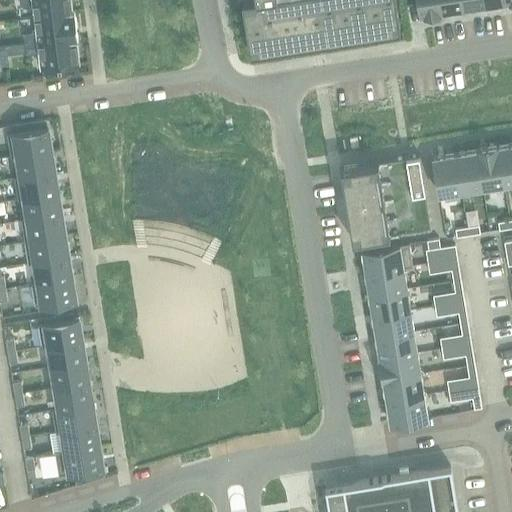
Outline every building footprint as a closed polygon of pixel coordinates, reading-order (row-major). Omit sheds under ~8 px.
[(72,11),(70,0),(19,0),(20,4),(32,2),(34,17),(74,11),(72,11)] [(241,0),(248,44),(261,42),(262,50),(400,29),(395,0),(241,0)] [(417,0),(420,14),(442,10),(440,0),(417,0)] [(440,0),(442,10),(463,7),(462,0),(440,0)] [(78,36),(74,11),(34,17),(36,31),(24,33),(25,43),(78,36)] [(78,37),(78,36),(25,43),(27,53),(39,51),(41,67),(55,65),(55,69),(73,66),(73,63),(78,62),(75,37),(78,37)] [(7,133),(11,155),(51,148),(48,126),(7,133)] [(511,142),(498,145),(504,183),(511,181),(511,142)] [(476,148),(476,149),(482,186),(504,183),(498,145),(497,145),(476,148)] [(51,148),(11,155),(11,156),(17,155),(20,175),(14,176),(55,170),(51,148)] [(476,149),(455,152),(461,190),(482,186),(476,149)] [(461,190),(455,152),(433,156),(439,194),(461,190)] [(419,154),(340,166),(352,239),(431,227),(419,154)] [(55,170),(14,176),(18,198),(58,191),(55,170)] [(58,191),(18,198),(18,199),(24,198),(27,217),(21,218),(21,219),(62,212),(58,191)] [(62,212),(21,219),(24,240),(65,234),(62,212)] [(499,229),(511,227),(509,219),(498,221),(499,229)] [(467,226),(468,234),(480,232),(479,224),(467,226)] [(456,235),(468,234),(467,226),(455,228),(456,235)] [(65,234),(24,240),(28,262),(69,255),(65,234)] [(428,248),(440,246),(439,237),(427,239),(428,248)] [(362,250),(365,272),(403,266),(412,264),(409,242),(362,250)] [(69,255),(28,262),(28,263),(34,262),(37,281),(31,282),(31,283),(72,277),(69,255)] [(403,267),(413,265),(412,264),(365,272),(369,293),(406,287),(403,267)] [(453,279),(461,278),(459,266),(451,268),(453,279)] [(72,277),(31,283),(35,305),(76,299),(72,277)] [(461,278),(453,279),(455,291),(463,290),(461,278)] [(406,287),(369,293),(372,314),(410,308),(406,287)] [(410,308),(372,314),(376,336),(413,330),(410,308)] [(460,322),(468,321),(466,309),(458,310),(460,322)] [(38,322),(41,345),(82,338),(78,316),(38,322)] [(470,333),(468,321),(460,322),(462,334),(470,333)] [(413,330),(376,336),(379,357),(417,351),(413,330)] [(13,337),(5,338),(7,350),(15,349),(13,337)] [(82,338),(41,345),(41,346),(47,345),(51,365),(86,359),(82,338)] [(9,362),(17,361),(15,349),(7,350),(9,362)] [(420,372),(417,351),(379,357),(382,379),(383,378),(420,372)] [(467,365),(475,363),(473,352),(465,353),(467,365)] [(86,359),(51,365),(54,386),(89,381),(86,359)] [(476,375),(475,363),(467,365),(469,377),(476,375)] [(420,372),(383,378),(386,400),(424,394),(420,372)] [(22,392),(20,380),(12,381),(14,393),(22,392)] [(89,381),(54,386),(57,407),(51,408),(52,409),(93,402),(89,381)] [(22,392),(14,393),(16,405),(24,404),(22,392)] [(424,394),(386,400),(390,422),(427,416),(424,394)] [(474,407),(481,406),(480,394),(472,395),(474,407)] [(93,402),(52,409),(55,430),(96,423),(93,402)] [(21,436),(29,434),(27,422),(19,423),(21,436)] [(54,451),(54,452),(100,445),(96,423),(55,430),(55,431),(61,430),(64,449),(54,451)] [(31,446),(29,434),(21,436),(23,448),(31,446)] [(100,445),(54,452),(58,474),(103,467),(100,445)] [(24,457),(26,469),(35,468),(33,456),(24,457)] [(457,461),(459,469),(479,464),(477,456),(457,461)] [(458,511),(450,465),(333,484),(337,511),(458,511)]
